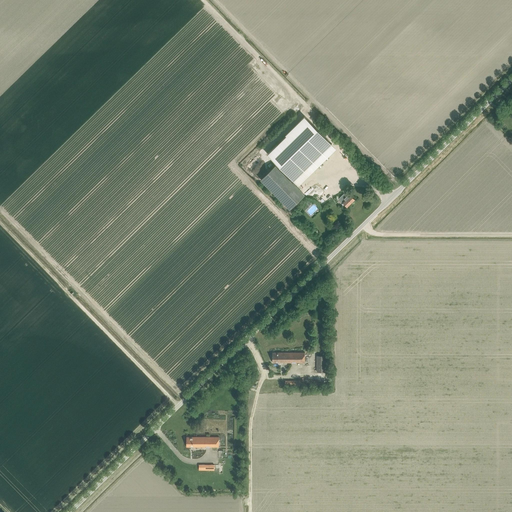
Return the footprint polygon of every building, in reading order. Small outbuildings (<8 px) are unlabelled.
[(291,178),(329,141),(304,116),(285,135),(286,135),(267,154),(291,178)] [(328,159),(318,169),(313,171),(330,187),(333,186),(343,176),(342,172),(330,161),(329,159),(328,159)] [(261,179),(289,208),(304,194),(275,165),(270,171),(268,169),(265,172),(267,173),(261,179)] [(345,194),(344,193),(340,197),(344,201),(342,202),(347,207),(354,199),(349,193),(347,195),(346,194),(345,194)] [(305,363),(305,353),(272,353),(272,363),(305,363)] [(317,372),(329,372),(329,355),(317,355),(317,372)] [(219,447),(219,437),(187,437),(187,447),(219,447)]
